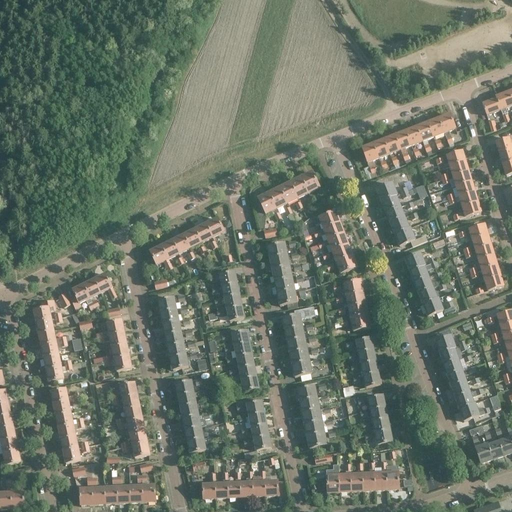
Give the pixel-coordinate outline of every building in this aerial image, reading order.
[(511,102),(509,93),(496,98),(496,100),(498,105),(501,111),(502,115),(507,114),(507,113),(506,110),(511,107),(511,102)] [(501,111),(498,105),(496,100),(483,106),(487,117),(501,111)] [(450,116),(439,120),(445,134),(447,139),(451,137),(449,132),(456,130),(450,116)] [(428,124),(434,138),(445,134),(439,120),(428,124)] [(417,129),(423,143),(434,138),(428,124),(417,129)] [(406,133),(412,147),(423,143),(417,129),(406,133)] [(406,133),(395,137),(401,151),(402,155),(407,154),(405,149),(412,147),(406,133)] [(384,141),(390,155),(401,151),(395,137),(384,141)] [(509,139),(496,143),(500,155),(511,150),(511,140),(510,141),(509,139)] [(373,146),(379,160),(390,155),(384,141),(373,146)] [(373,146),(362,150),(368,164),(369,168),(374,166),(373,162),(379,160),(373,146)] [(511,163),(511,150),(500,155),(503,166),(511,163)] [(449,162),(443,164),(445,170),(450,168),(466,163),(463,153),(451,156),(447,158),(449,162)] [(431,166),(430,161),(419,165),(421,170),(431,166)] [(454,179),(469,174),(466,163),(450,168),(454,179)] [(511,163),(503,166),(507,177),(511,175),(511,163)] [(312,173),(301,179),(309,194),(320,189),(312,173)] [(456,188),(472,184),(469,174),(454,179),(456,188)] [(291,184),(298,199),(309,194),(301,179),(291,184)] [(280,189),(287,205),(298,199),(291,184),(280,189)] [(459,198),(475,193),(472,184),(456,188),(459,198)] [(377,191),(382,204),(397,197),(392,185),(377,191)] [(269,195),(277,210),(287,205),(280,189),(269,195)] [(478,204),(475,193),(459,198),(455,200),(456,204),(461,203),(463,208),(478,204)] [(266,215),(277,210),(269,195),(258,200),(266,215)] [(399,202),(397,197),(382,204),(387,214),(400,209),(398,203),(399,202)] [(464,214),(459,215),(461,220),(466,218),(481,214),(478,204),(463,208),(464,214)] [(400,209),(387,214),(391,225),(405,219),(400,209)] [(324,230),(340,224),(336,213),(314,221),(315,226),(322,224),(324,230)] [(405,219),(391,225),(395,235),(409,230),(405,219)] [(218,220),(207,226),(213,238),(224,233),(218,220)] [(305,223),(300,227),(305,239),(310,237),(315,235),(311,224),(306,226),(305,223)] [(340,224),(324,230),(328,241),(344,235),(340,224)] [(207,226),(195,231),(202,244),(213,238),(207,226)] [(470,231),(473,241),(488,237),(485,227),(470,231)] [(410,229),(409,230),(395,235),(400,248),(411,243),(413,248),(428,243),(425,237),(415,242),(410,229)] [(276,230),(264,233),(266,239),(277,237),(276,230)] [(195,231),(184,237),(190,250),(202,244),(195,231)] [(454,231),(444,234),(446,239),(456,236),(454,231)] [(328,241),(325,243),(327,247),(330,246),(332,253),(349,246),(344,235),(328,241)] [(184,237),(173,242),(179,255),(190,250),(184,237)] [(488,237),(473,241),(476,252),(491,247),(488,237)] [(447,247),(457,246),(456,238),(446,240),(447,247)] [(443,241),(433,245),(435,250),(445,246),(443,241)] [(168,261),(179,255),(173,242),(161,248),(168,261)] [(270,261),(287,257),(285,245),(268,249),(270,261)] [(332,253),(329,254),(331,258),(334,257),(337,264),(353,258),(349,246),(332,253)] [(443,247),(434,251),(435,256),(445,252),(443,247)] [(491,247),(476,252),(479,262),(494,257),(491,247)] [(161,248),(150,253),(157,266),(164,263),(167,269),(168,272),(173,270),(171,267),(168,261),(161,248)] [(314,260),(314,263),(314,264),(319,263),(325,260),(331,258),(329,254),(323,256),(324,256),(314,260)] [(405,261),(410,274),(424,268),(425,268),(420,255),(405,261)] [(290,269),(287,257),(270,261),(273,272),(290,269)] [(481,267),(476,269),(477,273),(482,272),(497,267),(494,257),(479,262),(481,267)] [(357,269),(353,258),(337,264),(341,275),(357,269)] [(424,268),(410,274),(415,284),(428,279),(426,273),(432,270),(430,266),(425,268),(424,268)] [(497,267),(482,272),(485,282),(501,277),(497,267)] [(292,280),(290,269),(273,272),(275,284),(292,280)] [(220,277),(217,277),(218,282),(221,281),(223,288),(237,285),(234,274),(220,277)] [(106,275),(95,281),(101,294),(108,291),(113,300),(117,298),(106,275)] [(504,287),(501,277),(485,282),(488,292),(504,287)] [(419,295),(433,289),(428,279),(415,284),(419,295)] [(295,292),(292,280),(275,284),(277,295),(295,292)] [(84,286),(90,300),(101,294),(95,281),(84,286)] [(166,281),(158,283),(155,284),(156,290),(167,288),(166,281)] [(344,285),(346,297),(363,294),(361,282),(344,285)] [(223,288),(225,300),(239,297),(237,285),(223,288)] [(76,298),(71,300),(76,310),(81,308),(79,305),(86,301),(88,306),(91,311),(95,309),(92,303),(90,300),(84,286),(73,292),(76,298)] [(423,306),(437,300),(433,289),(419,295),(423,306)] [(295,292),(277,295),(280,307),(297,304),(295,292)] [(363,294),(346,297),(349,309),(366,305),(363,294)] [(59,299),(64,309),(70,306),(65,295),(59,299)] [(225,300),(227,311),(242,308),(239,297),(225,300)] [(161,314),(176,311),(174,299),(159,303),(161,314)] [(438,300),(437,300),(423,306),(428,318),(443,312),(438,300)] [(34,312),(37,324),(51,321),(50,313),(56,312),(54,302),(42,305),(43,310),(34,312)] [(366,305),(349,309),(351,321),(368,317),(366,305)] [(242,308),(227,311),(230,323),(244,320),(242,308)] [(283,320),(285,332),(302,328),(301,321),(316,318),(314,308),(294,312),(295,317),(283,320)] [(119,310),(108,312),(109,319),(121,316),(119,310)] [(179,322),(176,311),(161,314),(163,326),(179,322)] [(216,321),(216,311),(202,311),(202,326),(224,326),(224,321),(216,321)] [(511,312),(498,317),(501,327),(511,323),(511,312)] [(368,317),(351,321),(354,333),(371,329),(368,317)] [(37,324),(39,336),(54,333),(51,321),(37,324)] [(92,321),(80,324),(81,332),(94,329),(92,321)] [(109,333),(105,334),(106,338),(110,337),(124,334),(122,322),(107,325),(109,333)] [(181,334),(179,322),(163,326),(166,337),(181,334)] [(504,338),(511,335),(511,323),(501,327),(504,338)] [(302,328),(285,332),(288,343),(305,340),(302,328)] [(92,331),(81,334),(82,340),(94,337),(92,331)] [(455,345),(465,341),(460,331),(451,336),(455,345)] [(39,336),(42,348),(56,345),(54,333),(39,336)] [(233,336),(229,336),(230,341),(234,340),(235,347),(249,344),(247,333),(233,336)] [(110,337),(106,338),(107,343),(111,342),(112,349),(127,346),(124,334),(110,337)] [(183,346),(181,334),(166,337),(168,349),(183,346)] [(436,343),(440,356),(454,351),(456,350),(451,338),(436,343)] [(290,355),(307,352),(305,340),(288,343),(290,355)] [(357,343),(359,354),(373,351),(371,340),(357,343)] [(56,345),(42,348),(44,360),(59,357),(57,349),(62,348),(61,344),(56,345)] [(235,347),(231,348),(232,353),(236,352),(237,359),(252,356),(249,344),(235,347)] [(127,346),(112,349),(115,361),(129,358),(127,346)] [(186,357),(183,346),(168,349),(171,360),(186,357)] [(361,366),(376,363),(373,351),(359,354),(361,366)] [(444,367),(458,362),(454,351),(440,356),(444,367)] [(292,367),(309,363),(307,352),(290,355),(292,367)] [(186,357),(171,360),(173,372),(188,369),(187,362),(191,361),(190,356),(186,357)] [(237,359),(240,370),(254,367),(252,356),(237,359)] [(59,357),(44,360),(47,372),(61,369),(66,368),(65,363),(60,364),(59,357)] [(132,370),(129,358),(115,361),(117,373),(132,370)] [(448,377),(462,372),(458,362),(444,367),(448,377)] [(312,375),(309,363),(292,367),(295,379),(312,375)] [(364,377),(378,374),(376,363),(361,366),(364,377)] [(240,370),(242,382),(256,379),(254,367),(240,370)] [(61,369),(47,372),(49,384),(64,381),(61,369)] [(452,388),(466,383),(462,372),(448,377),(452,388)] [(380,386),(378,374),(364,377),(366,389),(380,386)] [(242,382),(239,383),(240,387),(243,386),(245,393),(259,390),(256,379),(242,382)] [(178,397),(194,394),(191,383),(176,386),(178,397)] [(456,399),(470,394),(466,383),(452,388),(456,399)] [(120,388),(123,400),(137,397),(135,385),(120,388)] [(297,391),(300,403),(317,400),(315,388),(297,391)] [(66,390),(51,393),(54,405),(68,402),(72,401),(71,397),(67,398),(66,390)] [(0,405),(8,404),(6,392),(0,393),(0,405)] [(470,394),(456,399),(460,410),(474,405),(471,399),(477,396),(476,392),(470,394)] [(181,409),(196,406),(194,394),(178,397),(181,409)] [(123,400),(125,412),(140,409),(137,397),(123,400)] [(368,400),(371,412),(385,409),(383,397),(368,400)] [(257,399),(236,403),(237,408),(244,407),(245,411),(248,411),(250,418),(264,415),(261,403),(258,404),(257,399)] [(302,415),(319,411),(317,400),(300,403),(302,415)] [(68,402),(54,405),(56,417),(71,414),(69,407),(73,406),(72,401),(68,402)] [(0,418),(11,416),(8,404),(0,405),(0,418)] [(475,405),(474,405),(460,410),(464,423),(479,417),(475,405)] [(198,417),(196,406),(181,409),(183,420),(198,417)] [(140,409),(125,412),(128,424),(142,421),(140,409)] [(385,409),(371,412),(373,423),(387,420),(385,409)] [(322,423),(319,411),(302,415),(305,427),(322,423)] [(71,414),(56,417),(59,429),(73,426),(77,425),(76,421),(72,421),(71,414)] [(247,423),(246,423),(248,430),(249,430),(252,429),(266,426),(264,415),(250,418),(246,419),(247,423)] [(0,430),(13,428),(11,416),(0,418),(0,430)] [(201,429),(198,417),(183,420),(186,432),(201,429)] [(387,420),(373,423),(376,435),(390,432),(387,420)] [(128,424),(124,424),(124,425),(125,429),(129,428),(130,436),(145,433),(142,421),(128,424)] [(324,435),(322,423),(305,427),(307,438),(324,435)] [(73,426),(59,429),(61,441),(76,438),(74,431),(78,430),(77,425),(73,426)] [(252,429),(254,441),(269,438),(266,426),(252,429)] [(478,435),(479,437),(485,435),(482,427),(470,432),(471,437),(478,435)] [(16,440),(13,428),(0,430),(0,437),(1,443),(16,440)] [(203,440),(201,429),(186,432),(188,443),(203,440)] [(392,443),(390,432),(376,435),(378,446),(392,443)] [(145,433),(130,436),(133,448),(147,444),(145,433)] [(324,435),(307,438),(310,450),(327,447),(324,435)] [(502,436),(498,437),(500,443),(504,457),(511,454),(511,443),(510,439),(504,442),(502,436)] [(493,461),(489,447),(488,446),(481,448),(479,443),(477,437),(472,439),(481,465),(493,461)] [(78,450),(76,438),(61,441),(64,453),(78,450)] [(269,438),(254,441),(257,452),(271,449),(269,438)] [(18,452),(16,440),(1,443),(4,455),(18,452)] [(203,440),(188,443),(190,455),(206,452),(203,440)] [(504,457),(500,443),(489,447),(493,461),(504,457)] [(150,456),(147,444),(133,448),(135,460),(150,456)] [(78,450),(64,453),(66,465),(81,462),(79,455),(83,454),(82,449),(78,450)] [(18,452),(4,455),(6,467),(21,464),(18,452)] [(328,463),(326,456),(315,459),(316,465),(328,463)] [(204,463),(193,466),(194,473),(206,470),(204,463)] [(153,471),(152,465),(140,467),(142,474),(153,471)] [(84,469),(73,471),(74,478),(86,476),(84,469)] [(12,480),(24,477),(22,471),(11,473),(12,480)] [(335,471),(327,472),(327,478),(328,495),(341,494),(340,477),(339,473),(335,474),(335,471)] [(346,477),(340,477),(341,494),(352,494),(351,477),(351,473),(346,473),(346,477)] [(387,475),(388,492),(399,491),(399,474),(387,475)] [(375,475),(363,476),(364,493),(376,493),(375,475)] [(387,475),(375,475),(376,493),(388,492),(387,475)] [(363,476),(351,477),(352,494),(364,493),(363,476)] [(147,477),(142,477),(142,484),(143,504),(156,504),(155,487),(148,488),(148,483),(147,483),(147,477)] [(261,478),(253,478),(253,480),(253,484),(254,499),(266,498),(266,484),(265,479),(261,479),(261,478)] [(247,484),(240,485),(241,499),(254,499),(253,484),(253,480),(248,480),(246,480),(247,484)] [(278,483),(266,484),(266,498),(279,497),(278,483)] [(229,500),(228,485),(215,486),(216,500),(229,500)] [(241,499),(240,485),(228,485),(229,500),(241,499)] [(203,501),(216,500),(215,486),(203,487),(203,501)] [(118,489),(118,505),(131,505),(130,488),(118,489)] [(137,488),(130,488),(131,505),(143,504),(143,488),(137,488)] [(105,490),(106,506),(118,505),(118,489),(105,490)] [(81,507),(93,507),(92,490),(80,491),(81,507)] [(92,490),(93,507),(106,506),(105,490),(92,490)] [(12,494),(0,494),(0,511),(12,511),(12,494)] [(12,494),(12,511),(25,510),(24,494),(12,494)]
